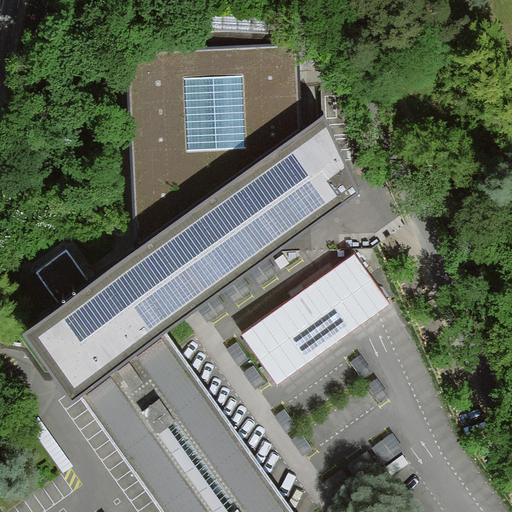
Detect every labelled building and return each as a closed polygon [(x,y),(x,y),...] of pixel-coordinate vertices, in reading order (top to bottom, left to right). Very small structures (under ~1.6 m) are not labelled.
[(270,14),(210,11),(209,29),(269,33),(270,14)] [(127,50),(135,221),(172,220),(303,126),(301,77),(299,42),(127,50)] [(52,289),(24,306),(72,379),(80,373),(162,318),(182,304),(267,246),(355,190),(362,186),(325,111),(303,126),(172,220),(87,280),(80,269),(52,289)] [(298,288),(243,328),(280,381),(392,298),(354,247),(298,288)] [(52,289),(80,269),(67,251),(39,271),(52,289)] [(86,381),(171,502),(177,511),(297,511),(180,345),(162,318),(80,373),(86,381)]
